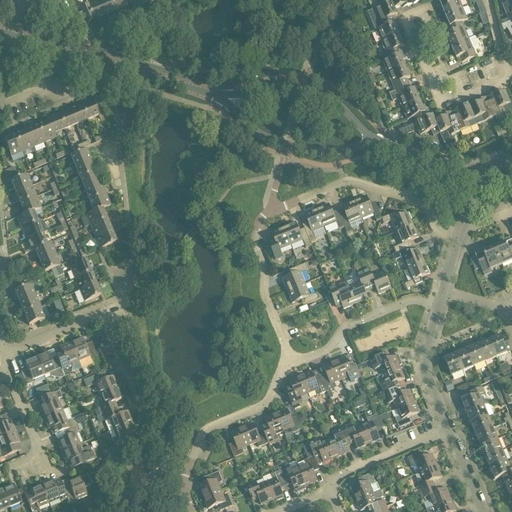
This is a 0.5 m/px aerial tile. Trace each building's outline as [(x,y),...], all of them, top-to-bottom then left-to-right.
[(109,0),(101,0),(97,2),(104,18),(115,13),(109,0)] [(123,0),(109,0),(115,13),(127,8),(123,0)] [(390,0),(392,3),(395,10),(406,5),(407,8),(414,5),(411,0),(390,0)] [(459,0),(449,0),(437,5),(439,9),(442,8),(445,16),(463,8),(459,0)] [(501,0),(503,5),(502,6),(509,23),(511,21),(511,0),(501,0)] [(97,2),(86,6),(93,23),(104,18),(97,2)] [(392,3),(375,11),(382,28),(382,29),(397,22),(395,17),(398,16),(395,10),(392,3)] [(86,6),(75,11),(82,27),(93,23),(86,6)] [(463,8),(445,16),(449,24),(446,25),(447,29),(462,22),(462,23),(468,20),(463,8)] [(136,24),(144,21),(141,15),(134,18),(136,24)] [(506,18),(501,20),(505,29),(510,26),(506,18)] [(382,28),(376,31),(381,43),(399,35),(396,28),(399,26),(397,22),(382,29),(382,28)] [(449,34),(447,35),(452,47),(469,40),(462,23),(462,22),(447,29),(449,34)] [(399,35),(381,43),(389,60),(404,54),(401,48),(404,47),(399,35)] [(469,40),(452,47),(457,59),(459,58),(462,64),(477,58),(469,40)] [(389,60),(383,62),(388,74),(406,67),(402,59),(405,57),(404,54),(389,60)] [(406,67),(388,74),(395,92),(410,85),(408,80),(411,78),(406,67)] [(410,85),(395,92),(389,94),(393,102),(398,100),(402,109),(420,102),(415,89),(412,91),(410,85)] [(492,95),(486,98),(495,118),(505,114),(511,117),(511,116),(511,103),(510,104),(505,93),(493,98),(492,95)] [(481,103),(470,107),(478,125),(495,118),(486,98),(480,100),(481,103)] [(91,101),(80,106),(86,122),(98,117),(91,101)] [(423,109),(420,102),(402,109),(406,118),(407,121),(412,119),(427,112),(428,112),(427,110),(426,108),(423,109)] [(80,106),(69,110),(75,126),(86,122),(80,106)] [(457,110),(452,112),(460,133),(478,125),(470,107),(458,112),(457,110)] [(69,110),(58,115),(64,131),(75,126),(69,110)] [(438,129),(435,122),(436,122),(433,116),(429,118),(427,112),(412,119),(415,124),(399,131),(401,137),(413,133),(417,128),(421,136),(438,129)] [(436,122),(435,122),(438,129),(444,144),(453,140),(451,136),(460,133),(452,112),(445,115),(446,117),(436,122)] [(58,115),(46,120),(47,123),(48,123),(53,135),(54,135),(64,131),(58,115)] [(48,123),(47,123),(37,127),(44,144),(55,139),(54,135),(53,135),(48,123)] [(37,127),(26,132),(33,148),(44,144),(37,127)] [(26,132),(15,137),(22,153),(33,148),(26,132)] [(15,137),(3,142),(10,158),(22,153),(15,137)] [(53,155),(65,152),(63,147),(52,151),(53,155)] [(87,150),(70,157),(75,169),(92,162),(87,150)] [(92,162),(75,169),(80,180),(96,173),(92,162)] [(14,168),(3,173),(5,178),(16,174),(14,168)] [(96,173),(80,180),(84,191),(101,184),(96,173)] [(7,184),(10,182),(15,194),(32,187),(27,175),(18,179),(16,174),(5,178),(7,184)] [(101,184),(84,191),(89,202),(105,196),(101,184)] [(32,187),(15,194),(20,205),(36,198),(32,187)] [(105,196),(89,202),(93,213),(94,213),(102,210),(103,210),(110,207),(105,196)] [(359,200),(354,203),(362,220),(373,215),(377,223),(381,221),(382,219),(377,207),(371,209),(366,197),(359,200)] [(36,198),(20,205),(24,215),(24,216),(33,212),(35,216),(40,214),(40,210),(41,210),(36,198)] [(347,219),(342,222),(345,229),(347,235),(353,233),(352,229),(363,224),(362,220),(354,203),(348,205),(348,204),(342,207),(347,219)] [(322,209),(317,211),(324,228),(336,223),(339,231),(345,229),(342,222),(339,215),(333,218),(328,205),(322,208),(322,209)] [(93,213),(86,216),(91,228),(107,221),(103,210),(102,210),(94,213),(93,213)] [(304,230),(306,233),(310,243),(316,241),(312,233),(324,228),(317,211),(311,213),(311,212),(304,215),(310,227),(304,230)] [(24,215),(16,219),(21,230),(38,224),(35,216),(33,212),(24,216),(24,215)] [(382,219),(381,221),(383,226),(391,222),(396,234),(413,227),(410,221),(411,221),(409,214),(396,219),(394,214),(382,219)] [(107,221),(91,228),(95,239),(111,232),(107,221)] [(289,226),(283,228),(290,245),(302,240),(305,249),(311,246),(310,243),(306,233),(300,236),(295,223),(288,225),(289,226)] [(38,224),(21,230),(26,241),(42,235),(38,224)] [(401,245),(393,249),(395,254),(405,251),(409,249),(407,243),(419,238),(416,232),(415,232),(413,227),(396,234),(401,245)] [(276,245),(271,248),(276,261),(282,259),(278,251),(290,245),(283,228),(277,231),(277,230),(271,233),(276,245)] [(111,232),(95,239),(100,250),(116,243),(111,232)] [(42,235),(26,241),(31,253),(35,251),(34,251),(47,246),(47,245),(42,235)] [(500,246),(494,248),(501,266),(511,261),(511,238),(499,243),(500,246)] [(47,246),(34,251),(35,251),(39,262),(55,255),(50,244),(47,245),(47,246)] [(487,248),(474,253),(484,277),(492,273),(490,270),(501,266),(494,248),(488,251),(487,248)] [(395,254),(392,256),(394,261),(402,258),(407,270),(424,263),(422,257),(423,257),(420,250),(408,256),(405,251),(395,254)] [(55,255),(39,262),(44,273),(60,266),(55,255)] [(86,262),(70,269),(75,280),(91,274),(86,262)] [(412,282),(404,285),(406,291),(420,285),(418,280),(430,274),(427,268),(426,268),(424,263),(407,270),(412,282)] [(294,275),(282,280),(287,292),(305,285),(300,273),(308,270),(305,264),(292,270),(294,275)] [(368,269),(363,271),(371,291),(376,289),(379,295),(385,293),(385,292),(391,289),(384,272),(371,277),(368,269)] [(358,278),(347,283),(356,305),(368,300),(365,293),(371,291),(363,271),(357,274),(358,278)] [(91,274),(75,280),(79,291),(96,285),(91,274)] [(59,281),(53,283),(55,289),(61,286),(59,281)] [(334,284),(328,287),(338,310),(343,308),(344,310),(356,305),(347,283),(346,282),(339,285),(338,287),(335,288),(334,284)] [(20,283),(9,288),(11,294),(14,292),(19,304),(35,297),(31,285),(22,289),(20,283)] [(96,285),(79,291),(84,303),(100,296),(96,285)] [(305,285),(287,292),(292,304),(304,299),(307,304),(320,299),(318,293),(313,295),(311,289),(307,291),(305,285)] [(35,297),(19,304),(24,315),(40,308),(35,297)] [(51,307),(46,309),(50,319),(55,317),(51,307)] [(40,308),(24,315),(28,326),(45,320),(40,308)] [(500,336),(489,341),(496,358),(511,351),(511,349),(506,335),(501,338),(500,336)] [(82,339),(70,344),(78,362),(89,358),(90,360),(97,357),(92,346),(86,348),(82,339)] [(489,341),(478,346),(485,363),(496,358),(489,341)] [(61,353),(55,356),(63,377),(70,374),(71,365),(78,362),(70,344),(59,348),(61,353)] [(478,346),(467,351),(474,368),(485,363),(478,346)] [(467,351),(456,355),(463,372),(474,368),(467,351)] [(47,353),(35,358),(43,377),(49,374),(50,377),(60,378),(63,377),(55,356),(53,352),(47,355),(47,353)] [(386,354),(371,361),(375,371),(379,369),(382,376),(400,369),(399,367),(402,366),(398,356),(388,360),(386,354)] [(456,355),(444,360),(452,377),(463,372),(456,355)] [(28,372),(22,375),(26,386),(32,384),(32,382),(43,377),(35,358),(24,363),(28,372)] [(346,358),(334,363),(341,381),(349,378),(350,382),(361,378),(356,367),(355,365),(350,368),(346,358)] [(327,378),(321,380),(327,393),(336,389),(334,384),(341,381),(334,363),(323,368),(327,378)] [(382,385),(381,385),(385,395),(397,390),(397,388),(399,387),(398,383),(405,380),(400,369),(382,376),(383,377),(382,385)] [(311,373),(300,378),(308,395),(315,392),(317,397),(327,393),(321,380),(316,382),(311,373)] [(100,374),(83,382),(86,389),(94,385),(99,396),(117,388),(112,377),(103,381),(100,374)] [(293,392),(287,394),(293,407),(302,403),(301,398),(308,395),(300,378),(289,382),(293,392)] [(448,393),(454,390),(450,381),(444,383),(448,393)] [(468,384),(456,389),(459,395),(470,391),(469,387),(468,384)] [(100,416),(102,416),(115,410),(112,404),(122,400),(117,388),(99,396),(103,407),(97,410),(100,416)] [(471,399),(462,403),(467,414),(484,407),(479,396),(485,394),(482,388),(469,394),(471,399)] [(397,390),(385,395),(389,405),(394,403),(397,410),(414,403),(409,391),(402,394),(400,390),(398,391),(397,390)] [(43,406),(39,408),(43,419),(62,411),(57,400),(62,398),(59,392),(40,400),(43,406)] [(399,417),(395,419),(399,429),(412,424),(409,418),(419,414),(414,403),(397,410),(399,417)] [(484,407),(467,414),(472,425),(488,418),(484,407)] [(102,416),(104,422),(108,420),(113,431),(132,423),(127,412),(118,416),(115,410),(102,416)] [(287,410),(276,415),(283,432),(290,430),(292,434),(302,430),(297,417),(291,420),(287,410)] [(62,411),(43,419),(48,431),(50,430),(52,436),(65,431),(77,426),(74,420),(67,423),(62,411)] [(268,429),(263,432),(268,444),(278,440),(276,435),(283,432),(276,415),(264,420),(268,429)] [(368,425),(361,428),(368,445),(380,440),(376,431),(382,428),(377,418),(376,416),(366,420),(368,425)] [(488,418),(472,425),(476,436),(493,429),(488,418)] [(0,424),(0,438),(14,432),(9,421),(0,425),(0,424)] [(116,438),(112,440),(114,444),(113,444),(116,451),(138,441),(135,435),(137,435),(132,423),(113,431),(116,438)] [(253,425),(242,429),(249,447),(257,444),(258,448),(268,444),(263,432),(257,434),(253,425)] [(68,437),(56,442),(61,453),(80,445),(75,434),(79,432),(77,426),(65,431),(68,437)] [(352,426),(342,430),(348,443),(353,440),(357,450),(368,445),(361,428),(354,431),(352,426)] [(234,443),(229,446),(234,458),(244,454),(242,450),(249,447),(242,429),(230,434),(234,443)] [(493,429),(476,436),(481,447),(498,440),(493,429)] [(334,439),(327,442),(335,459),(346,455),(342,445),(348,443),(342,430),(332,434),(334,439)] [(0,438),(0,459),(20,451),(17,445),(19,444),(14,432),(0,438)] [(318,440),(308,444),(313,457),(319,455),(323,464),(335,459),(327,442),(320,445),(318,440)] [(498,440),(481,447),(486,458),(502,451),(498,440)] [(80,445),(61,453),(66,465),(68,464),(70,470),(95,460),(89,448),(82,451),(80,445)] [(502,451),(486,458),(490,469),(507,462),(502,451)] [(420,454),(407,459),(411,469),(416,467),(419,474),(437,467),(432,456),(423,459),(420,454)] [(306,466),(299,469),(306,487),(317,482),(313,473),(319,470),(314,458),(304,462),(306,466)] [(507,462),(490,469),(495,480),(502,477),(511,473),(507,462)] [(285,469),(280,472),(285,485),(291,482),(295,492),(297,491),(298,493),(306,489),(306,487),(299,469),(291,472),(289,466),(285,467),(285,469)] [(422,482),(417,483),(421,493),(434,488),(432,482),(441,478),(437,467),(419,474),(422,482)] [(263,479),(265,483),(272,501),(275,500),(276,502),(283,499),(282,497),(283,497),(279,487),(285,485),(280,472),(263,479)] [(511,472),(511,473),(502,477),(507,488),(511,486),(511,472)] [(208,484),(198,488),(203,499),(221,492),(218,484),(223,482),(218,473),(205,478),(208,484)] [(360,485),(351,490),(355,501),(380,491),(377,483),(375,484),(371,475),(358,480),(360,485)] [(71,492),(65,495),(67,500),(66,500),(69,507),(76,504),(75,502),(87,497),(84,491),(92,485),(89,481),(87,476),(79,479),(79,478),(67,483),(71,492)] [(52,481),(41,486),(48,505),(59,500),(60,502),(66,500),(67,500),(65,495),(60,482),(53,485),(52,481)] [(256,482),(246,486),(251,499),(257,496),(261,506),(272,501),(265,483),(258,486),(256,482)] [(12,486),(1,490),(9,509),(20,505),(21,507),(27,504),(27,503),(24,497),(23,492),(16,495),(12,486)] [(24,497),(27,503),(27,504),(30,511),(37,511),(38,511),(37,510),(48,505),(41,486),(29,491),(30,494),(24,497)] [(434,488),(421,493),(426,503),(425,503),(428,510),(451,501),(446,489),(437,493),(434,488)] [(0,511),(9,509),(1,490),(0,490),(0,511)] [(380,491),(355,501),(360,511),(361,511),(370,508),(371,511),(376,511),(385,508),(381,500),(383,499),(380,491)] [(221,492),(203,499),(208,511),(217,507),(219,511),(220,511),(233,507),(229,497),(224,499),(221,492)] [(428,510),(426,511),(455,511),(451,501),(428,510)]
